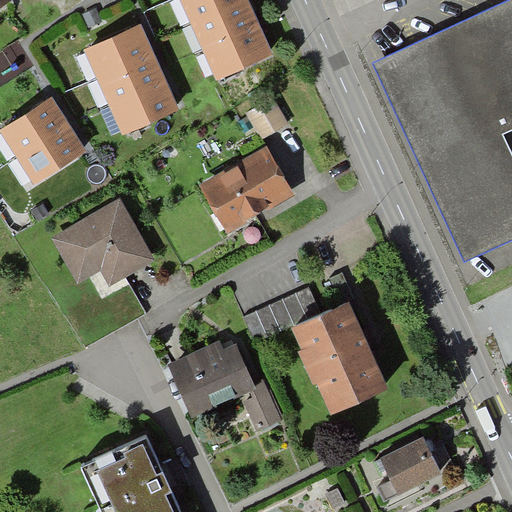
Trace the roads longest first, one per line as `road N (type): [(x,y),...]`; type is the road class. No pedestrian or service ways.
road 1 (secondary): [(511,456),(304,0)]
road 2 (residential): [(214,511),(129,334)]
